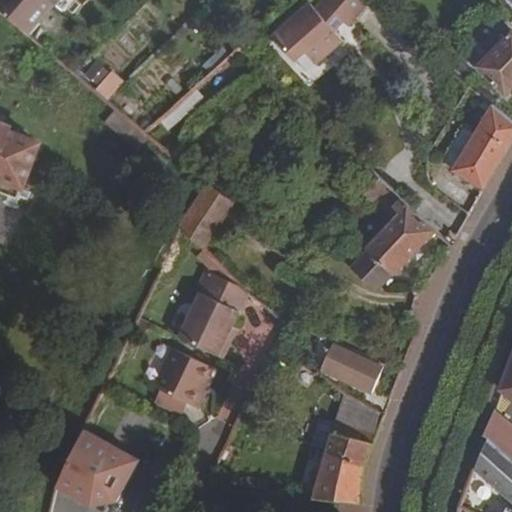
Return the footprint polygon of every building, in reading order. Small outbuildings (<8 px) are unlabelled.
[(0,0),(0,11),(29,36),(39,25),(38,24),(43,17),(42,15),(52,3),(48,0),(0,0)] [(48,0),(52,3),(64,14),(75,0),(48,0)] [(323,0),(315,10),(310,5),(272,38),(294,63),(305,53),(315,66),(343,42),(335,33),(343,23),(348,28),(371,2),(369,0),(323,0)] [(511,0),(503,0),(511,8),(511,0)] [(511,34),(479,67),(507,95),(511,90),(511,34)] [(112,96),(121,76),(90,63),(81,84),(112,96)] [(511,121),(511,99),(507,103),(502,99),(495,108),(511,121)] [(454,171),(484,189),(511,140),(511,121),(495,108),(494,107),(456,167),(454,171)] [(116,109),(105,122),(124,137),(135,125),(116,109)] [(0,178),(24,188),(41,144),(3,131),(5,124),(0,122),(0,178)] [(135,125),(124,137),(137,149),(148,136),(135,125)] [(464,127),(445,160),(456,167),(476,135),(464,127)] [(394,276),(435,232),(374,173),(372,171),(358,187),(374,202),(382,194),(401,212),(367,249),(394,276)] [(24,188),(0,178),(0,192),(19,200),(24,188)] [(179,226),(205,250),(235,202),(207,184),(179,226)] [(204,292),(180,336),(221,357),(231,340),(226,338),(250,294),(245,290),(208,270),(198,289),(204,292)] [(149,320),(140,316),(134,328),(143,332),(149,320)] [(212,367),(172,346),(151,383),(195,406),(203,390),(200,389),(212,367)] [(359,385),(373,392),(380,375),(341,358),(334,374),(350,381),(347,388),(357,392),(359,385)] [(511,364),(503,388),(511,395),(511,364)] [(234,379),(216,419),(229,425),(247,385),(234,379)] [(329,449),(327,456),(366,467),(384,416),(345,394),(329,449)] [(487,434),(511,457),(511,423),(496,410),(487,434)] [(140,460),(83,433),(58,486),(57,490),(93,507),(119,503),(140,460)] [(511,457),(487,434),(474,465),(511,499),(511,457)] [(366,467),(327,456),(314,499),(362,504),(365,469),(366,467)] [(246,488),(285,493),(286,483),(247,479),(246,488)] [(505,511),(508,506),(504,503),(499,511),(505,511)]
